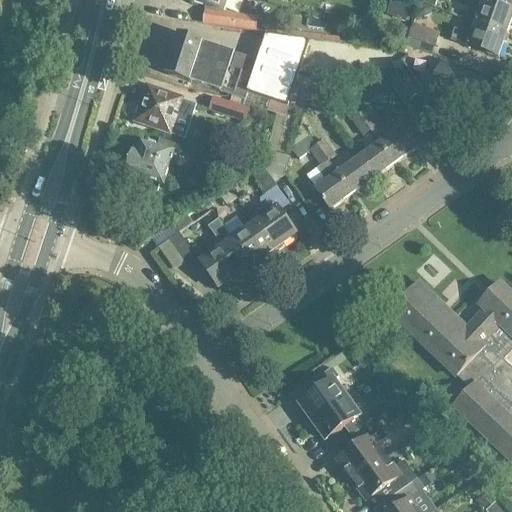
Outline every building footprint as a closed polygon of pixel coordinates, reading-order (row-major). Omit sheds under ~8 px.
[(229,0),(190,0),(190,3),(207,9),(205,26),(254,34),(257,17),(225,12),(229,0)] [(422,0),(421,4),(435,9),(437,0),(422,0)] [(511,10),(484,0),(479,13),(474,11),(470,22),(475,24),(506,35),(511,17),(511,10)] [(511,0),(482,0),(484,0),(511,10),(511,0)] [(390,16),(409,22),(414,9),(394,2),(390,16)] [(431,16),(432,9),(422,5),(417,18),(424,20),(431,16)] [(258,19),(256,32),(266,33),(267,28),(258,19)] [(408,38),(434,48),(440,31),(414,21),(408,38)] [(506,35),(475,24),(470,36),(455,30),(450,42),(497,59),(504,41),(506,41),(508,36),(506,35)] [(248,94),(272,102),(285,107),(306,44),(266,38),(258,62),(221,51),(203,45),(179,37),(166,76),(245,102),(248,94)] [(400,64),(383,76),(404,106),(421,94),(400,64)] [(441,65),(430,95),(476,112),(487,81),(441,65)] [(148,91),(138,123),(170,134),(186,139),(191,124),(196,107),(148,91)] [(213,97),(209,109),(245,121),(249,108),(213,97)] [(360,100),(353,105),(372,130),(382,144),(397,164),(414,152),(400,131),(388,139),(360,100)] [(300,112),(285,107),(272,102),(269,111),(288,117),(277,150),(286,153),(300,112)] [(372,130),(353,105),(352,103),(345,109),(364,135),(372,130)] [(329,160),(317,144),(309,132),(302,138),(322,166),(318,169),(328,183),(315,192),(329,213),(354,195),(339,175),(329,160)] [(317,144),(329,160),(336,155),(324,138),(317,144)] [(134,156),(129,171),(130,172),(129,175),(148,181),(145,191),(156,195),(160,184),(162,185),(175,147),(161,142),(158,149),(143,144),(139,153),(136,152),(135,156),(134,156)] [(397,164),(382,144),(360,160),(375,180),(397,164)] [(360,160),(339,175),(354,195),(375,180),(360,160)] [(260,165),(251,171),(266,193),(276,186),(260,165)] [(228,187),(219,193),(228,206),(237,201),(228,187)] [(267,217),(255,226),(273,253),(300,234),(278,204),(265,213),(267,217)] [(273,253),(255,226),(241,236),(238,232),(230,238),(252,268),(273,253)] [(179,235),(169,242),(185,264),(194,258),(189,251),(190,250),(179,235)] [(252,268),(230,238),(221,244),(224,248),(200,265),(219,291),(252,268)] [(511,298),(501,287),(497,292),(485,304),(475,314),(479,319),(461,337),(412,290),(384,319),(452,383),(458,377),(471,390),(453,409),(511,465),(511,370),(503,362),(511,351),(511,298)] [(353,356),(364,348),(359,342),(348,349),(353,356)] [(310,425),(311,426),(347,400),(346,399),(334,382),(339,379),(333,370),(317,381),(312,384),(319,393),(300,406),(304,411),(302,413),(311,424),(310,425)] [(348,401),(347,400),(311,426),(312,427),(312,426),(321,438),(323,437),(326,442),(345,429),(351,437),(371,424),(365,415),(359,418),(347,401),(348,401)] [(337,463),(352,483),(386,458),(377,446),(387,439),(374,421),(371,424),(351,437),(349,438),(357,449),(337,463)] [(392,498),(417,482),(404,463),(394,470),(386,458),(352,483),(367,503),(369,502),(386,489),(392,498)] [(425,489),(435,482),(429,474),(419,481),(425,489)] [(394,511),(434,511),(421,494),(423,492),(416,483),(392,498),(400,508),(394,511)] [(489,492),(478,502),(487,511),(499,501),(489,492)] [(499,501),(487,511),(485,511),(500,511),(505,508),(499,501)]
